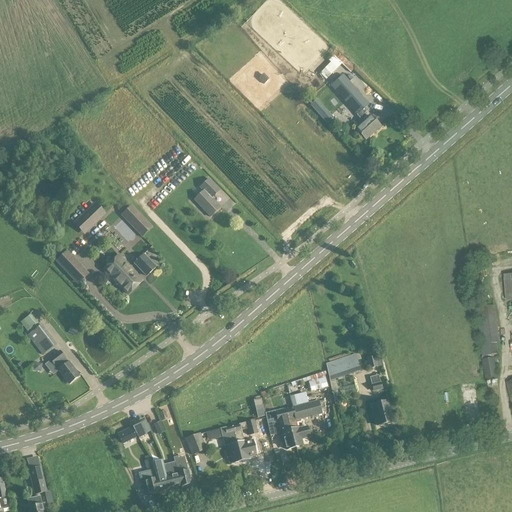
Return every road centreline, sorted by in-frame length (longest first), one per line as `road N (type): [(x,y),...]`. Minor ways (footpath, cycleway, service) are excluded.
road 1 (secondary): [(0,448),(92,417),(169,377),(511,83)]
road 2 (unclassified): [(208,511),(511,435)]
